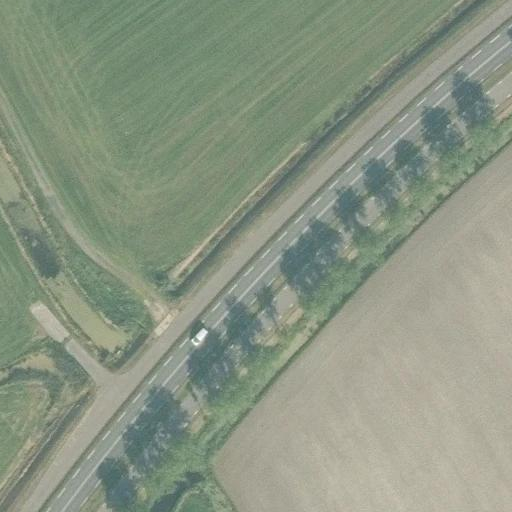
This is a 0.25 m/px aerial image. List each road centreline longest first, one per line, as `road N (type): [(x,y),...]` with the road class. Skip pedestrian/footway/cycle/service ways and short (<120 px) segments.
road 1 (unclassified): [(29,511),(80,439),(225,275),(368,131),(511,8)]
road 2 (primary): [(62,511),(245,291),(393,143),(511,41)]
road 3 (unclassified): [(108,511),(276,308),(511,83)]
